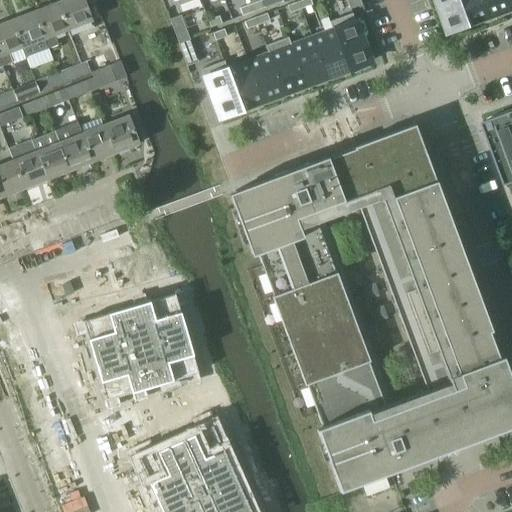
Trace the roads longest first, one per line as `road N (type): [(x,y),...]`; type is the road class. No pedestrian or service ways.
road 1 (residential): [(429,92),(511,313)]
road 2 (residential): [(225,167),(429,92)]
road 3 (residential): [(0,229),(117,184)]
